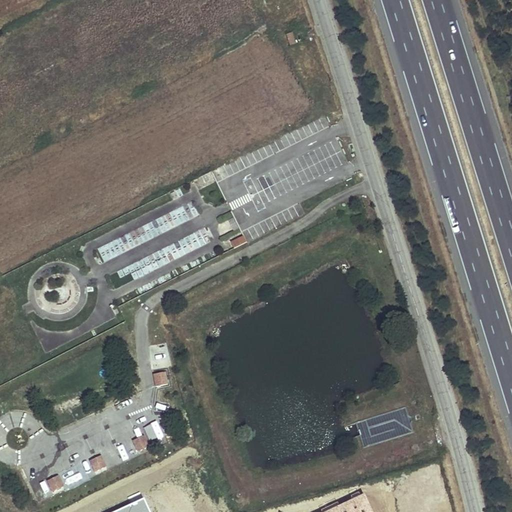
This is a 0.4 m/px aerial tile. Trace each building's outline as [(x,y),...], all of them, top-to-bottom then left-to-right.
[(293,32),(287,34),(290,45),(297,43),(293,32)] [(212,173),(195,181),(207,208),(224,200),(212,173)] [(228,250),(245,243),(234,218),(217,225),(228,250)] [(154,375),(156,386),(167,384),(165,373),(154,375)] [(155,411),(160,421),(170,417),(165,407),(155,411)] [(357,424),(364,447),(410,432),(403,409),(357,424)] [(88,436),(93,448),(99,446),(93,434),(88,436)] [(133,442),(138,452),(148,447),(143,437),(133,442)] [(91,461),(95,471),(105,467),(101,457),(91,461)] [(48,482),(53,492),(63,487),(58,477),(48,482)]
